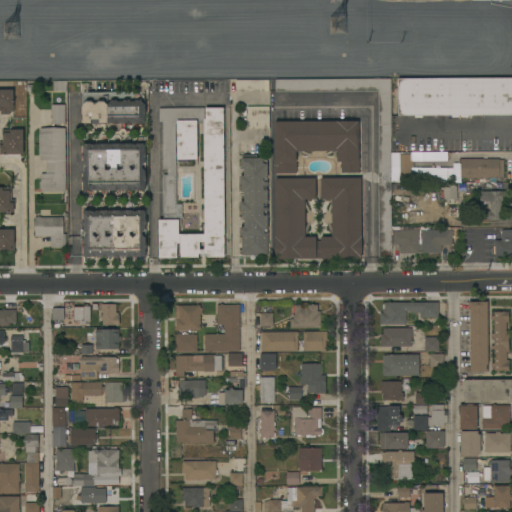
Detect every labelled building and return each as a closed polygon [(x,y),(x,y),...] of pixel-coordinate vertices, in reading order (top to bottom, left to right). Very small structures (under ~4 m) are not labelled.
[(173,0),(174,61),(152,61),(152,0),(173,0)] [(511,115),(398,116),(398,79),(511,78),(511,115)] [(390,79),(391,257),(379,257),(378,91),(275,92),(275,79),(390,79)] [(269,80),(269,91),(236,91),(236,80),(269,80)] [(53,91),(53,81),(66,81),(66,91),(53,91)] [(0,90),(13,90),(13,112),(10,112),(10,115),(1,115),(1,111),(0,111),(0,90)] [(145,92),(145,109),(146,109),(146,115),(145,115),(145,123),(144,123),(144,124),(137,124),(137,123),(132,123),(132,124),(125,124),(125,123),(119,123),(119,124),(113,124),(113,123),(107,123),(107,124),(84,124),(84,123),(83,123),(83,93),(145,92)] [(65,125),(51,125),(51,105),(65,105),(65,125)] [(269,107),(269,129),(247,129),(247,107),(269,107)] [(224,257),(207,257),(207,253),(199,253),(199,258),(160,258),(160,256),(159,256),(159,220),(163,220),(163,175),(167,175),(167,170),(163,170),(162,122),(159,122),(159,108),(223,108),(224,257)] [(359,121),(359,173),(341,173),(341,162),(337,162),(337,151),(296,151),(296,173),(281,174),(281,163),(275,163),(275,122),(359,121)] [(65,192),(41,192),(41,189),(39,189),(39,182),(41,182),(41,174),(46,174),(46,160),(40,160),(40,155),(39,155),(39,134),(40,134),(40,128),(65,128),(65,192)] [(23,155),(0,155),(0,142),(2,142),(2,130),(23,130),(23,155)] [(90,144),(101,144),(107,144),(113,144),(113,143),(119,143),(119,144),(125,145),(125,144),(132,144),(137,144),(144,144),(144,145),(145,145),(145,152),(146,152),(146,158),(145,158),(145,163),(142,166),(142,167),(145,171),(145,176),(146,176),(146,181),(145,181),(145,190),(144,190),(138,190),(132,190),(132,191),(126,191),(126,190),(120,190),(120,191),(113,191),(113,190),(107,190),(107,191),(101,191),(101,190),(91,190),(91,191),(84,191),(84,190),(83,190),(83,182),(82,182),(82,177),(83,177),(83,172),(86,169),(86,166),(83,163),(83,158),(82,158),(82,153),(83,153),(83,145),(84,145),(84,144),(90,144)] [(413,181),(392,181),(391,154),(413,154),(413,181)] [(242,255),(241,236),(240,236),(240,227),(244,227),(244,218),(242,218),(242,210),(240,210),(240,201),(244,201),(244,192),(241,192),(241,185),(240,185),(240,176),(244,176),(244,167),(241,167),(241,158),(263,158),(263,164),(267,164),(267,178),(263,178),(263,182),(267,182),(267,186),(263,186),(263,190),(267,190),(268,203),(263,204),(263,208),(267,208),(267,211),(263,211),(263,216),(267,216),(268,229),(264,229),(264,233),(267,233),(268,255),(242,255)] [(499,159),(499,160),(503,160),(503,177),(499,177),(499,178),(479,178),(479,179),(476,179),(476,178),(460,178),(460,159),(499,159)] [(275,179),(315,178),(316,199),(305,200),(305,237),(315,237),(315,241),(321,241),(321,237),(332,237),(332,199),(321,199),(320,179),(361,178),(362,258),(279,259),(279,258),(276,258),(275,179)] [(443,185),(456,184),(457,199),(444,200),(443,185)] [(0,187),(11,187),(11,200),(15,200),(15,205),(14,205),(14,212),(0,212),(0,187)] [(505,191),(505,220),(484,220),(484,211),(490,211),(490,201),(480,201),(479,192),(505,191)] [(477,205),(477,195),(462,195),(462,205),(477,205)] [(91,211),(91,212),(101,211),(107,211),(113,211),(113,210),(120,210),(120,211),(126,211),(126,210),(132,210),(132,211),(138,211),(138,210),(144,210),(144,211),(145,211),(145,219),(146,219),(146,224),(145,224),(145,229),(142,233),(142,235),(145,237),(145,243),(146,243),(146,248),(145,248),(145,256),(144,256),(144,257),(138,257),(138,256),(132,256),(132,257),(126,257),(126,256),(120,256),(120,257),(113,257),(113,256),(108,256),(108,257),(101,257),(101,256),(91,256),(91,257),(85,257),(83,257),(83,249),(83,244),(84,244),(84,238),(87,235),(87,233),(83,230),(83,225),(82,225),(82,219),(83,219),(83,212),(84,212),(84,211),(91,211)] [(36,218),(36,217),(40,217),(40,218),(63,218),(63,234),(66,234),(66,248),(51,248),(50,237),(35,237),(35,218),(36,218)] [(0,229),(14,229),(14,251),(2,251),(2,254),(0,254),(0,229)] [(419,230),(419,253),(399,253),(399,246),(392,246),(392,230),(419,230)] [(421,230),(452,230),(452,245),(441,245),(441,254),(421,253),(421,230)] [(511,230),(511,258),(495,259),(495,240),(501,240),(501,230),(511,230)] [(488,364),(486,364),(487,372),(466,372),(466,366),(471,366),(470,309),(468,309),(468,302),(487,301),(488,364)] [(438,302),(438,318),(420,318),(420,313),(411,313),(411,311),(406,311),(406,325),(380,325),(380,313),(382,313),(382,311),(384,311),(384,302),(438,302)] [(90,322),(86,322),(86,325),(80,325),(80,322),(73,322),(73,307),(83,307),(83,306),(85,306),(85,305),(88,304),(88,306),(90,306),(90,322)] [(102,310),(101,310),(101,304),(116,304),(116,313),(118,313),(118,315),(119,315),(119,326),(102,326),(102,310)] [(240,351),(205,352),(205,344),(204,345),(204,342),(205,342),(205,335),(224,334),(224,328),(223,328),(223,325),(219,325),(219,324),(217,324),(217,305),(239,305),(240,351)] [(317,305),(317,312),(321,312),(321,328),(290,328),(290,319),(293,319),(293,315),(294,315),(294,305),(301,305),(301,307),(307,307),(307,305),(317,305)] [(200,306),(200,308),(202,308),(202,314),(200,314),(200,331),(175,331),(175,306),(200,306)] [(52,308),(64,308),(64,320),(52,321),(52,308)] [(16,323),(10,323),(10,326),(0,326),(0,310),(16,310),(16,323)] [(508,323),(506,323),(506,330),(508,330),(509,352),(506,352),(506,360),(509,360),(509,371),(494,371),(494,367),(491,367),(491,363),(494,363),(494,349),(491,349),(491,346),(494,346),(494,337),(491,337),(491,334),(494,334),(494,320),(491,320),(491,315),(494,315),(494,312),(508,312),(508,323)] [(272,326),(260,326),(260,314),(272,313),(272,326)] [(411,328),(412,347),(380,347),(380,334),(383,334),(383,328),(411,328)] [(118,329),(119,336),(121,336),(121,341),(119,341),(119,350),(96,350),(95,329),(118,329)] [(298,332),(298,351),(261,352),(261,332),(298,332)] [(329,332),(329,351),(303,351),(303,332),(329,332)] [(197,334),(197,352),(175,352),(175,345),(174,345),(174,342),(175,342),(175,335),(197,334)] [(11,355),(11,353),(10,341),(11,341),(11,336),(22,336),(23,343),(29,343),(29,352),(23,352),(23,355),(11,355)] [(424,337),(439,337),(439,352),(424,351),(424,337)] [(81,345),(93,345),(93,354),(81,354),(81,345)] [(242,353),(242,366),(228,367),(228,354),(242,353)] [(276,370),(260,370),(260,354),(276,354),(276,370)] [(443,354),(443,367),(429,367),(429,354),(443,354)] [(214,355),(214,356),(221,356),(221,372),(184,372),(184,377),(176,377),(176,355),(214,355)] [(419,355),(419,376),(383,376),(383,355),(386,355),(419,355)] [(80,357),(98,357),(98,358),(116,357),(116,359),(119,359),(119,374),(97,374),(97,379),(80,379),(80,381),(72,381),(72,380),(64,380),(64,376),(80,375),(80,357)] [(321,364),(321,376),(325,376),(325,393),(307,393),(307,385),(300,385),(300,376),(301,376),(301,364),(321,364)] [(246,388),(238,388),(238,378),(236,378),(236,383),(230,383),(230,382),(228,382),(227,382),(227,378),(228,378),(228,377),(226,377),(226,372),(243,372),(243,377),(246,377),(246,388)] [(2,381),(2,373),(14,373),(19,373),(19,380),(14,381),(2,381)] [(260,398),(259,398),(259,395),(260,395),(260,377),(274,377),(274,403),(260,403),(260,398)] [(511,379),(511,402),(507,402),(507,400),(481,400),(481,403),(464,403),(464,380),(511,379)] [(205,380),(205,396),(203,396),(203,397),(199,397),(199,398),(195,398),(195,395),(179,395),(179,380),(205,380)] [(401,381),(401,393),(403,393),(403,401),(401,401),(401,400),(385,400),(385,401),(383,401),(383,394),(381,394),(381,381),(401,381)] [(101,382),(101,387),(104,386),(104,382),(122,382),(122,395),(125,395),(125,402),(122,402),(122,403),(105,403),(105,392),(101,392),(101,396),(83,396),(83,402),(72,402),(71,383),(101,382)] [(23,395),(11,395),(11,383),(23,383),(23,395)] [(68,387),(68,403),(70,403),(70,407),(55,407),(55,387),(68,387)] [(301,387),(301,400),(289,400),(289,387),(301,387)] [(218,393),(224,393),(224,390),(230,390),(229,388),(232,388),(232,390),(242,390),(242,403),(225,403),(225,406),(218,406),(218,393)] [(415,393),(426,393),(426,405),(415,405),(415,393)] [(22,396),(22,408),(9,408),(9,396),(22,396)] [(510,429),(482,429),(482,418),(482,406),(490,406),(493,406),(493,404),(495,404),(495,405),(509,405),(510,429)] [(427,416),(427,417),(431,417),(431,410),(431,405),(443,405),(443,411),(447,411),(447,423),(444,423),(444,425),(428,426),(428,429),(425,429),(425,430),(413,430),(413,416),(427,416)] [(377,421),(375,421),(375,416),(376,416),(376,407),(399,406),(399,415),(401,415),(402,421),(399,421),(399,426),(390,426),(390,431),(377,431),(377,421)] [(414,406),(427,406),(427,415),(414,415),(414,406)] [(477,430),(460,430),(459,406),(477,406),(477,430)] [(307,407),(307,418),(309,418),(309,408),(321,408),(321,428),(322,428),(323,430),(323,433),(322,435),(321,434),(320,435),(320,436),(317,436),(317,435),(315,435),(315,436),(315,437),(314,437),(311,437),(309,436),(310,437),(306,438),(306,435),(294,435),(294,418),(292,418),(292,407),(307,407)] [(65,426),(52,426),(52,408),(65,408),(65,426)] [(115,409),(115,408),(117,408),(117,409),(119,409),(119,426),(85,426),(85,424),(84,424),(84,423),(76,423),(76,412),(85,412),(85,409),(115,409)] [(176,420),(182,420),(182,409),(191,409),(191,421),(216,421),(217,426),(213,426),(213,444),(205,444),(205,443),(189,443),(189,442),(176,443),(176,420)] [(0,410),(13,410),(13,417),(7,417),(7,421),(0,421),(0,410)] [(274,422),(275,422),(275,426),(274,426),(274,427),(276,427),(276,430),(274,430),(274,433),(275,433),(275,438),(274,438),(260,438),(260,433),(259,433),(259,431),(260,431),(260,411),(274,411),(274,422)] [(30,422),(30,429),(32,429),(32,425),(43,425),(43,435),(38,435),(38,452),(38,454),(42,454),(42,460),(39,460),(39,481),(40,481),(40,491),(39,491),(39,492),(25,492),(25,463),(26,463),(26,453),(26,447),(25,447),(25,434),(13,434),(13,422),(30,422)] [(241,427),(241,439),(233,439),(233,445),(228,445),(228,438),(229,438),(229,427),(241,427)] [(444,448),(426,448),(426,431),(430,431),(430,428),(435,428),(435,431),(444,431),(444,448)] [(92,429),(92,430),(93,430),(93,439),(92,439),(92,445),(83,445),(83,447),(72,447),(72,445),(70,445),(70,442),(67,442),(67,435),(70,435),(70,429),(92,429)] [(460,431),(478,431),(478,434),(481,434),(481,454),(478,454),(478,457),(460,457),(460,431)] [(486,452),(486,451),(484,451),(485,433),(495,433),(495,432),(500,432),(500,433),(511,433),(510,451),(509,451),(509,453),(486,452)] [(407,433),(407,449),(380,449),(379,433),(407,433)] [(65,446),(64,434),(52,434),(52,447),(65,446)] [(321,448),(321,470),(310,470),(310,472),(307,472),(307,470),(298,470),(298,448),(321,448)] [(74,471),(56,471),(56,460),(52,460),(52,455),(56,455),(56,449),(74,449),(74,471)] [(119,450),(119,459),(118,459),(118,469),(119,469),(119,477),(97,476),(97,464),(88,464),(88,451),(97,451),(97,450),(119,450)] [(398,452),(398,450),(401,450),(401,452),(414,452),(414,480),(399,479),(390,478),(390,467),(388,467),(388,465),(385,465),(382,465),(382,452),(385,453),(385,452),(398,452)] [(476,458),(476,471),(463,471),(463,458),(476,458)] [(483,467),(491,467),(491,466),(489,466),(489,462),(491,462),(491,460),(509,460),(509,469),(511,469),(511,475),(510,475),(510,482),(483,482),(483,467)] [(216,461),(216,479),(184,479),(184,473),(182,473),(182,461),(216,461)] [(245,462),(245,473),(242,473),(242,485),(229,485),(229,462),(245,462)] [(0,464),(19,464),(19,481),(19,493),(0,493),(0,464)] [(299,472),(299,485),(286,485),(286,478),(284,478),(284,475),(286,475),(286,472),(299,472)] [(465,484),(465,473),(477,473),(477,484),(465,484)] [(94,474),(94,486),(73,486),(73,485),(72,485),(72,484),(70,484),(70,485),(58,485),(58,478),(70,478),(70,479),(73,479),(73,474),(94,474)] [(398,498),(398,486),(409,485),(409,497),(398,498)] [(494,486),(510,486),(510,494),(511,494),(511,501),(510,501),(510,508),(494,508),(494,486)] [(95,487),(95,490),(99,490),(99,503),(80,503),(80,500),(77,500),(77,496),(81,496),(80,487),(95,487)] [(322,487),(322,496),(314,496),(314,511),(301,511),(301,507),(292,507),(292,511),(269,511),(269,500),(281,500),(281,501),(287,501),(287,488),(295,488),(295,487),(322,487)] [(477,496),(465,496),(465,487),(477,487),(477,496)] [(209,488),(209,507),(193,507),(192,506),(185,506),(185,501),(182,501),(182,496),(183,496),(183,488),(209,488)] [(443,511),(421,511),(423,511),(423,493),(443,493),(443,511)] [(19,509),(20,509),(20,511),(0,511),(0,496),(19,496),(19,509)] [(476,498),(476,509),(464,509),(464,497),(476,498)] [(242,500),(242,511),(229,511),(229,500),(242,500)] [(25,511),(25,503),(40,503),(40,509),(39,509),(39,511),(25,511)] [(404,503),(409,503),(409,508),(419,508),(419,511),(383,511),(383,503),(404,503)]
